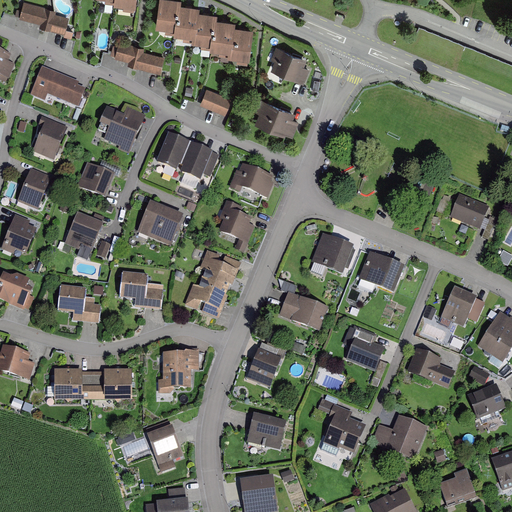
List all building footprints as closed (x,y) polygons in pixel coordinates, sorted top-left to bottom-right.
[(136,0),(116,0),(117,2),(116,8),(136,10),(136,0)] [(166,0),(159,0),(156,31),(176,33),(180,7),(180,2),(166,0)] [(57,9),(24,2),(20,18),(41,23),(40,27),(66,33),(70,18),(56,14),(57,9)] [(198,9),(180,7),(176,33),(176,38),(194,41),(198,14),(198,9)] [(216,17),(198,14),(194,41),(194,45),(212,48),(216,22),(216,17)] [(235,24),(216,22),(212,48),(212,53),(231,56),(234,29),(235,24)] [(254,32),(234,29),(231,56),(230,60),(250,63),(254,32)] [(115,59),(129,62),(128,66),(161,74),(165,57),(144,52),(145,48),(119,41),(118,47),(114,45),(111,55),(115,57),(115,59)] [(304,68),(307,61),(276,49),(271,61),(275,62),(271,72),(304,85),(310,71),(304,68)] [(15,65),(8,63),(11,55),(0,50),(0,76),(0,81),(6,84),(8,80),(9,80),(15,65)] [(45,102),(48,96),(78,108),(86,89),(78,86),(80,83),(42,68),(31,96),(45,102)] [(207,89),(200,105),(225,116),(232,99),(207,89)] [(260,115),(255,126),(285,138),(286,136),(293,139),(299,123),(293,121),(296,115),(261,100),(256,114),(260,115)] [(127,115),(107,107),(101,124),(109,128),(105,140),(120,146),(118,151),(130,156),(145,116),(129,110),(127,115)] [(33,153),(54,162),(68,129),(42,118),(39,125),(44,127),(33,153)] [(220,155),(170,134),(158,163),(201,181),(203,176),(210,179),(220,155)] [(116,175),(87,164),(78,188),(106,199),(116,175)] [(242,189),(268,200),(274,184),(271,183),(274,177),(243,165),(239,172),(237,171),(230,189),(241,193),(242,189)] [(31,170),(18,203),(38,211),(52,178),(31,170)] [(451,219),(480,231),(490,208),(460,196),(451,219)] [(219,233),(239,241),(236,250),(244,254),(248,245),(256,228),(250,225),(252,219),(235,212),(238,206),(227,202),(219,220),(224,222),(219,233)] [(138,234),(171,247),(184,216),(151,203),(138,234)] [(104,225),(78,214),(65,245),(79,251),(81,246),(93,251),(104,225)] [(31,222),(16,216),(1,250),(14,255),(16,251),(27,256),(37,230),(29,227),(31,222)] [(354,247),(324,234),(312,264),(342,276),(354,247)] [(102,242),(97,256),(106,260),(111,246),(102,242)] [(206,273),(203,281),(228,291),(230,286),(232,287),(242,264),(208,251),(200,271),(206,273)] [(406,268),(370,253),(359,280),(394,295),(406,268)] [(0,282),(0,300),(11,305),(10,306),(25,312),(26,309),(30,311),(34,299),(30,297),(33,290),(27,288),(30,280),(17,275),(12,277),(3,274),(0,282)] [(149,276),(123,274),(121,299),(124,300),(136,301),(135,307),(135,309),(161,311),(164,286),(148,285),(149,276)] [(228,297),(226,297),(228,291),(203,281),(200,288),(194,286),(185,307),(219,320),(228,297)] [(86,289),(61,287),(60,301),(59,311),(59,313),(74,314),(73,323),(99,325),(100,306),(95,305),(95,299),(85,299),(86,289)] [(478,300),(446,287),(433,315),(464,329),(468,321),(477,325),(485,307),(476,303),(478,300)] [(329,310),(290,293),(280,317),(320,333),(329,310)] [(511,350),(511,319),(501,313),(478,348),(503,364),(511,350)] [(377,339),(355,329),(348,345),(352,347),(346,361),(375,374),(385,351),(374,346),(377,339)] [(32,355),(3,346),(0,356),(0,373),(29,383),(35,364),(30,362),(32,355)] [(184,354),(163,354),(163,381),(159,381),(159,395),(170,395),(175,390),(191,390),(191,371),(199,371),(199,350),(188,350),(184,354)] [(282,359),(259,350),(254,363),(252,369),(250,373),(248,379),(247,381),(270,389),(271,388),(273,382),(275,378),(277,371),(282,359)] [(443,360),(417,350),(408,373),(449,390),(456,373),(440,366),(443,360)] [(476,367),(471,378),(488,385),(492,373),(476,367)] [(55,401),(94,401),(93,373),(83,373),(83,371),(55,371),(55,401)] [(104,373),(93,373),(94,401),(133,401),(132,371),(104,371),(104,373)] [(496,385),(468,396),(478,421),(506,409),(496,385)] [(352,413),(335,407),(330,419),(333,420),(325,444),(357,455),(366,428),(349,421),(352,413)] [(287,425),(254,417),(247,444),(281,452),(287,425)] [(393,432),(379,427),(372,445),(416,462),(429,429),(398,418),(393,432)] [(173,427),(147,436),(161,474),(176,469),(174,461),(184,458),(173,427)] [(511,455),(494,461),(503,491),(511,488),(511,455)] [(456,482),(441,486),(446,505),(475,497),(468,473),(454,476),(456,482)] [(273,476),(240,481),(242,495),(244,511),(278,511),(277,501),(276,498),(275,490),(273,476)] [(170,504),(186,503),(185,490),(168,491),(170,504)] [(413,511),(403,490),(370,507),(372,511),(413,511)] [(189,511),(189,502),(186,503),(170,504),(146,506),(146,511),(189,511)]
